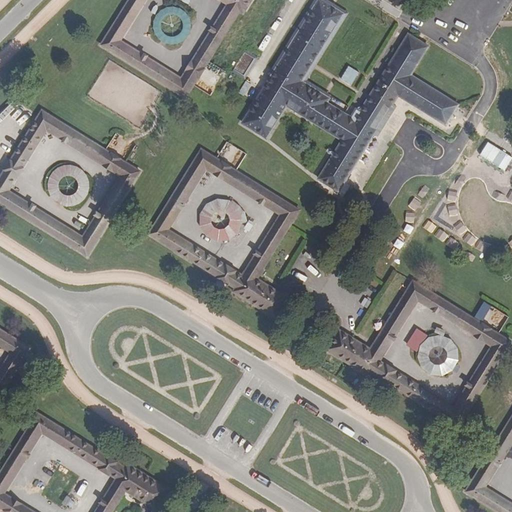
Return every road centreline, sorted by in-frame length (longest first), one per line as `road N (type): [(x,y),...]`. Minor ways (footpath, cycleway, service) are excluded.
road 1 (unknown): [(453,511),(436,467),(405,435),(185,299),(134,277),(65,278),(0,239)]
road 2 (unknown): [(0,296),(44,328),(83,399),(263,511)]
